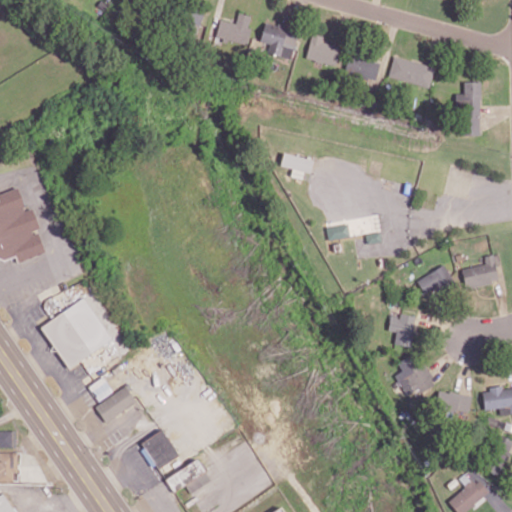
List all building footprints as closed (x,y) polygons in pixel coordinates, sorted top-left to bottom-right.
[(188,7),(183,30),(197,34),(203,10),(188,7)] [(219,19),(215,37),(246,44),(252,15),(237,12),(235,22),(219,19)] [(290,59),(298,29),(265,20),(259,40),(269,43),(267,52),(290,59)] [(340,47),(321,41),(323,36),(312,33),(305,57),(335,66),(340,47)] [(376,79),(379,60),(347,55),(344,73),(376,79)] [(434,65),(392,56),(388,77),(429,86),(434,65)] [(463,81),(463,93),(458,93),(458,134),(479,134),(480,81),(463,81)] [(310,171),(312,158),(281,153),(279,166),(310,171)] [(0,256),(14,252),(17,261),(45,252),(31,208),(25,210),(18,187),(0,192),(0,256)] [(327,239),(349,235),(347,222),(325,225),(327,239)] [(497,282),(493,254),(483,255),(485,264),(461,267),(464,286),(497,282)] [(453,284),(446,266),(416,277),(423,295),(453,284)] [(58,314),(56,308),(69,304),(66,291),(43,298),(49,317),(58,314)] [(67,368),(111,340),(84,297),(40,325),(67,368)] [(413,315),(389,314),(388,331),(394,331),(394,344),(412,345),(413,315)] [(394,375),(406,395),(417,388),(420,392),(434,383),(415,352),(398,363),(402,370),(394,375)] [(96,399),(111,393),(105,378),(90,383),(96,399)] [(135,400),(125,385),(94,406),(105,421),(135,400)] [(483,409),(498,408),(499,413),(511,412),(511,386),(482,388),(483,409)] [(467,412),(471,396),(439,389),(434,409),(454,414),(456,409),(467,412)] [(12,430),(0,430),(0,446),(12,447),(12,430)] [(501,474),(511,438),(493,433),(483,469),(501,474)] [(17,452),(0,451),(0,479),(17,480),(17,452)] [(447,500),(456,511),(462,511),(488,492),(469,469),(458,478),(465,486),(447,500)] [(17,511),(4,492),(0,494),(0,511),(17,511)]
